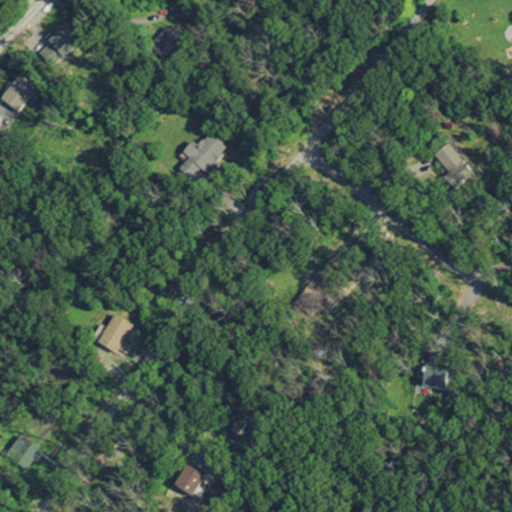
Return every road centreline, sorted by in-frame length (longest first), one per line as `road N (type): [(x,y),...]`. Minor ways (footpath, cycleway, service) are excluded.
road 1 (residential): [(34,511),(298,146),(431,0)]
road 2 (residential): [(298,146),(511,306)]
